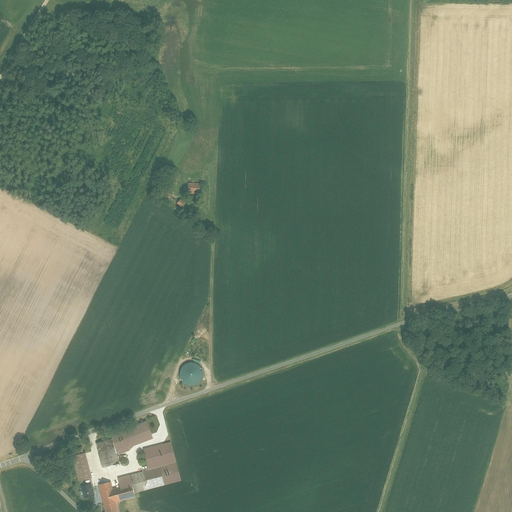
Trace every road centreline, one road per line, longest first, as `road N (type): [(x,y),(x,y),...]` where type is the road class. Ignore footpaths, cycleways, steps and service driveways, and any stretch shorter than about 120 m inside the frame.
road 1 (residential): [(511,295),(407,321),(0,465)]
road 2 (unknown): [(201,227),(214,234),(208,390)]
